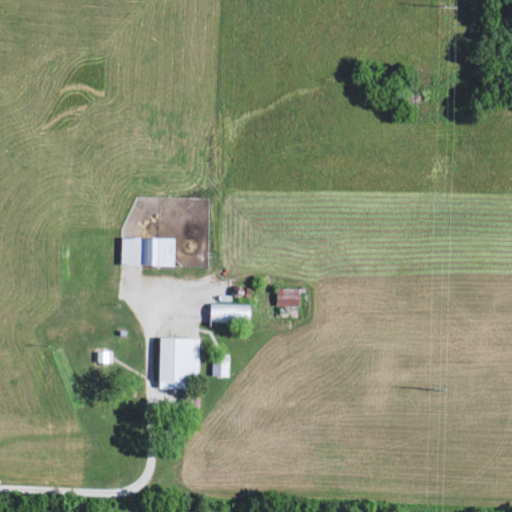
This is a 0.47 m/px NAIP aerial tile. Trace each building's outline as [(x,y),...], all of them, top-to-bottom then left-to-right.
[(172,240),(120,240),(120,268),(172,268),(172,240)] [(249,306),(208,306),(208,326),(249,326),(249,306)] [(197,384),(197,340),(158,340),(158,384),(197,384)] [(227,379),(227,357),(211,357),(211,379),(227,379)] [(199,391),(183,391),(183,415),(199,415),(199,391)]
